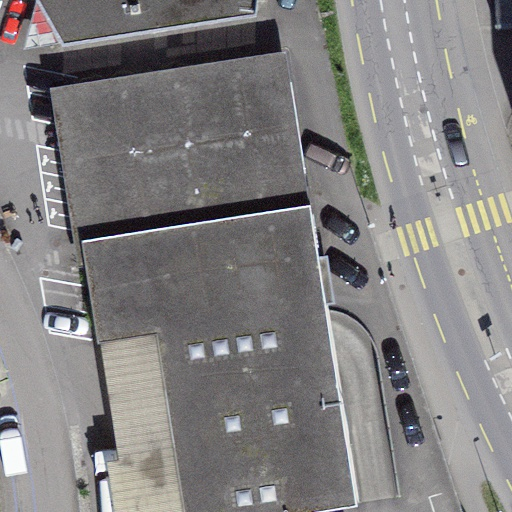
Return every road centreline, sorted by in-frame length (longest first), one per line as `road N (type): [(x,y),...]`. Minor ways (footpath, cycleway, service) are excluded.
road 1 (primary): [(392,0),(429,173),(511,400)]
road 2 (residential): [(0,337),(50,468),(51,511)]
